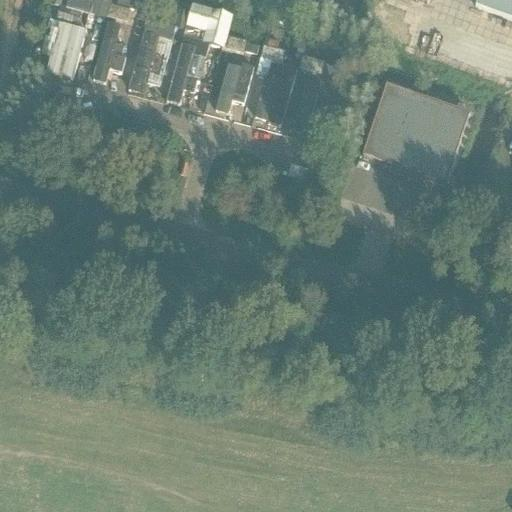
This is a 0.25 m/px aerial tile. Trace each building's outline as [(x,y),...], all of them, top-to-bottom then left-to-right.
[(89,15),(92,3),(81,0),(69,0),(67,9),(89,15)] [(93,0),(92,3),(89,15),(105,19),(108,7),(110,0),(93,0)] [(511,0),(477,0),(475,8),(511,21),(511,0)] [(130,13),(108,7),(105,19),(127,25),(130,13)] [(191,8),(185,30),(204,35),(201,46),(224,52),(224,50),(227,39),(232,20),(191,8)] [(60,9),(56,24),(77,30),(81,14),(60,9)] [(169,23),(147,17),(144,29),(166,35),(169,23)] [(91,81),(105,85),(108,71),(120,75),(124,58),(120,57),(123,47),(115,45),(120,27),(106,23),(91,81)] [(48,30),(43,47),(52,49),(45,74),(72,81),(86,33),(58,26),(58,27),(50,25),(48,30)] [(145,84),(158,88),(172,41),(143,33),(126,92),(141,96),(145,84)] [(227,39),(224,50),(243,55),(244,54),(246,46),(246,44),(227,39)] [(165,103),(179,107),(183,92),(193,95),(196,83),(198,84),(207,52),(181,45),(165,103)] [(246,46),(244,54),(257,57),(259,49),(246,46)] [(285,54),(263,48),(260,60),(282,66),(285,54)] [(324,64),(302,58),(299,70),(321,76),(324,64)] [(214,112),(227,116),(231,102),(242,105),(253,68),(241,65),(240,69),(226,65),(214,112)] [(296,70),(282,67),(279,81),(265,77),(253,119),(267,122),(266,125),(280,128),(296,70)] [(320,85),(306,81),(292,132),(306,136),(320,85)] [(403,176),(427,104),(386,90),(362,159),(387,168),(386,170),(403,176)] [(469,118),(427,104),(403,176),(420,181),(421,179),(445,188),(469,118)]
